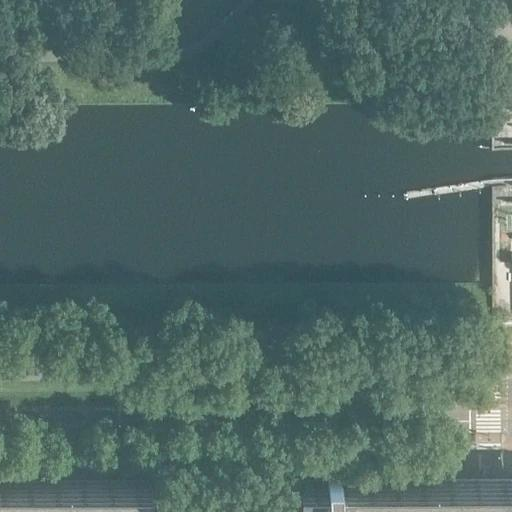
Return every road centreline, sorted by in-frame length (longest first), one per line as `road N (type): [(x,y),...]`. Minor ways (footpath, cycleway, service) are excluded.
road 1 (tertiary): [(0,416),(511,423)]
road 2 (tertiary): [(511,370),(0,375)]
